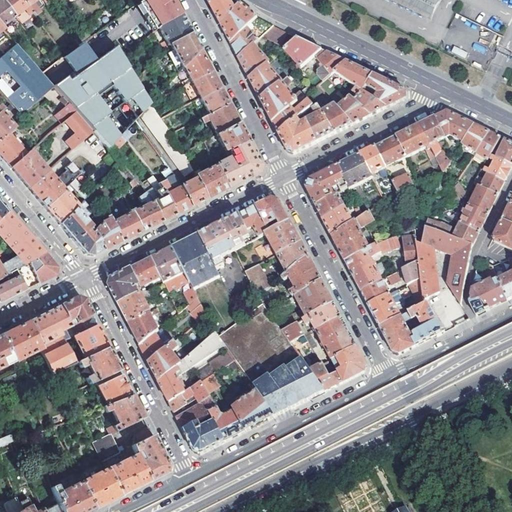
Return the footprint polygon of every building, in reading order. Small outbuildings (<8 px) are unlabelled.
[(0,0),(0,27),(0,28),(15,17),(2,0),(0,0)] [(2,0),(15,17),(18,22),(21,25),(30,18),(29,16),(33,14),(32,13),(22,0),(2,0)] [(22,0),(32,13),(33,14),(37,10),(37,9),(33,4),(37,1),(38,0),(22,0)] [(141,7),(139,4),(136,6),(154,31),(158,28),(159,28),(170,22),(162,5),(171,0),(148,0),(145,3),(141,7)] [(171,0),(162,5),(170,22),(182,16),(173,0),(171,0)] [(206,0),(218,22),(220,26),(238,5),(236,3),(232,6),(229,0),(206,0)] [(442,0),(380,0),(431,24),(442,0)] [(33,4),(37,9),(41,6),(37,1),(33,4)] [(238,5),(220,26),(227,40),(229,43),(257,18),(254,16),(239,4),(238,5)] [(35,17),(33,14),(29,16),(30,18),(21,25),(25,31),(38,21),(35,17)] [(184,20),(182,16),(170,22),(159,28),(165,41),(160,44),(163,50),(168,45),(169,45),(191,34),(184,20)] [(15,17),(0,28),(2,30),(4,32),(18,22),(15,17)] [(257,18),(229,43),(231,47),(237,59),(253,45),(260,39),(268,32),(273,27),(266,24),(260,21),(257,18)] [(286,33),(273,27),(268,32),(276,42),(286,33)] [(174,77),(183,68),(200,50),(193,38),(191,34),(169,45),(178,63),(173,66),(175,69),(171,71),(174,77)] [(290,44),(283,50),(296,64),(300,69),(314,57),(322,50),(309,44),(296,38),(290,44)] [(75,76),(95,62),(82,44),(78,47),(64,57),(62,58),(75,76)] [(253,45),(237,59),(240,64),(249,81),(266,65),(269,63),(253,45)] [(16,46),(0,58),(0,94),(4,99),(8,105),(13,110),(16,114),(25,110),(53,87),(16,46)] [(66,78),(53,87),(69,105),(75,112),(92,131),(107,149),(119,136),(138,116),(149,103),(114,47),(95,62),(75,76),(68,81),(66,78)] [(454,48),(453,53),(465,57),(467,51),(454,48)] [(183,68),(188,79),(184,81),(186,84),(191,82),(211,72),(208,67),(200,50),(183,68)] [(314,57),(318,63),(328,54),(324,52),(322,50),(314,57)] [(330,75),(346,62),(328,54),(318,63),(320,65),(317,66),(320,70),(314,74),(320,83),(324,80),(330,75)] [(370,74),(346,62),(330,75),(343,82),(342,84),(344,85),(345,84),(365,96),(366,95),(365,92),(366,89),(373,76),(370,74)] [(296,64),(292,68),(296,72),(300,69),(296,64)] [(252,86),(260,102),(287,80),(283,75),(278,79),(266,65),(249,81),(252,86)] [(292,68),(283,75),(287,80),(288,79),(296,72),(292,68)] [(300,69),(296,72),(303,79),(307,76),(300,69)] [(194,101),(199,98),(219,88),(218,85),(211,72),(191,82),(197,95),(193,97),(194,101)] [(375,103),(385,109),(389,107),(406,99),(405,92),(373,76),(366,89),(373,93),(380,98),(379,101),(377,99),(375,103)] [(287,80),(260,102),(266,113),(271,123),(287,110),(303,97),(302,95),(299,93),(293,99),(285,89),(292,84),(288,79),(287,80)] [(354,104),(370,117),(381,111),(385,109),(375,103),(369,99),(365,96),(345,84),(344,85),(343,87),(345,89),(352,95),(357,100),(354,104)] [(310,88),(308,85),(299,93),(302,95),(310,88)] [(202,114),(203,117),(228,104),(226,100),(219,88),(199,98),(203,105),(206,112),(202,114)] [(338,92),(337,90),(333,94),(340,99),(343,95),(341,94),(338,92)] [(327,102),(318,93),(314,97),(322,106),(327,102)] [(352,95),(348,99),(354,104),(357,100),(352,95)] [(194,101),(193,102),(196,108),(203,105),(199,98),(194,101)] [(335,111),(351,126),(354,125),(370,117),(354,104),(348,99),(338,108),(335,111)] [(292,114),(290,115),(294,119),(297,116),(307,106),(303,102),(292,112),(292,114)] [(149,103),(138,116),(182,178),(191,171),(183,153),(169,135),(159,119),(149,103)] [(216,136),(238,124),(233,114),(228,104),(203,117),(199,120),(202,125),(208,121),(216,136)] [(75,112),(69,105),(55,118),(61,124),(62,123),(75,112)] [(302,123),(315,144),(329,137),(333,135),(318,114),(312,107),(306,111),(312,118),(301,122),(302,123)] [(318,114),(333,135),(347,128),(351,126),(335,111),(333,108),(332,107),(320,113),(318,114)] [(277,135),(291,121),(294,119),(290,115),(287,110),(271,123),(273,126),(277,135)] [(92,131),(75,112),(62,123),(67,129),(71,125),(77,133),(65,143),(71,150),(80,142),(83,139),(92,131)] [(475,125),(447,112),(439,116),(435,118),(445,138),(449,137),(449,139),(451,139),(451,137),(463,143),(475,125)] [(0,114),(0,131),(9,125),(5,121),(8,118),(5,114),(2,116),(0,114)] [(445,138),(435,118),(423,124),(420,126),(431,148),(436,147),(434,144),(437,142),(445,138)] [(291,121),(277,135),(284,147),(286,152),(293,155),(315,144),(302,123),(297,128),(296,127),(291,121)] [(246,137),(238,124),(216,136),(224,152),(247,140),(246,137)] [(9,125),(0,131),(0,139),(6,134),(12,129),(9,125)] [(475,125),(463,143),(462,144),(462,145),(473,152),(472,154),(475,156),(476,154),(489,132),(478,127),(475,125)] [(431,148),(420,126),(416,127),(396,137),(406,157),(427,147),(428,150),(431,148)] [(489,132),(476,154),(485,160),(483,163),(486,164),(489,160),(491,156),(494,152),(501,138),(492,134),(489,132)] [(6,134),(0,139),(0,156),(1,157),(10,168),(25,155),(6,134)] [(119,136),(107,149),(109,151),(112,154),(116,151),(125,142),(124,141),(119,136)] [(406,157),(396,137),(378,146),(375,148),(385,169),(406,157)] [(501,138),(494,152),(498,155),(505,140),(501,138)] [(207,140),(202,143),(206,149),(211,147),(207,140)] [(247,140),(224,152),(228,159),(219,163),(218,161),(216,157),(211,159),(214,166),(227,189),(242,181),(258,173),(261,166),(247,140)] [(494,152),(491,156),(511,165),(511,143),(509,142),(505,140),(498,155),(494,152)] [(431,148),(435,157),(441,151),(437,142),(434,144),(436,147),(431,148)] [(206,149),(211,159),(216,157),(211,147),(206,149)] [(385,169),(375,148),(363,153),(360,155),(370,175),(379,171),(381,175),(384,174),(386,176),(389,175),(385,169)] [(431,148),(428,150),(426,151),(431,160),(435,157),(431,148)] [(112,154),(109,151),(102,157),(112,169),(119,163),(116,160),(112,154)] [(112,154),(116,160),(120,156),(116,151),(112,154)] [(435,157),(443,172),(445,172),(445,170),(452,160),(442,151),(441,151),(435,157)] [(25,155),(10,168),(13,171),(28,189),(46,172),(28,152),(25,155)] [(370,175),(360,155),(348,161),(337,166),(348,188),(349,190),(364,183),(366,187),(369,186),(371,189),(376,187),(370,175)] [(488,175),(504,182),(511,167),(511,165),(491,156),(489,160),(491,160),(490,161),(494,163),(490,171),(486,169),(485,170),(483,169),(481,172),(484,174),(488,175)] [(56,180),(54,181),(62,190),(80,174),(70,163),(63,169),(65,171),(56,179),(56,180)] [(106,176),(110,180),(116,175),(115,174),(117,172),(126,182),(128,185),(133,179),(119,163),(112,169),(106,176)] [(193,173),(195,178),(205,200),(209,198),(227,189),(214,166),(196,175),(195,172),(193,173)] [(348,188),(337,166),(321,174),(308,181),(306,188),(315,205),(335,195),(333,191),(339,187),(341,192),(348,188)] [(46,172),(28,189),(43,206),(45,209),(62,191),(62,190),(54,181),(46,172)] [(80,174),(62,190),(62,191),(66,195),(76,206),(79,203),(94,188),(81,173),(80,174)] [(153,174),(146,180),(150,184),(154,190),(159,199),(151,203),(161,222),(163,221),(175,214),(159,182),(158,181),(153,174)] [(398,192),(416,185),(414,181),(411,182),(408,175),(392,182),(396,190),(398,192)] [(481,189),(497,197),(504,182),(488,175),(485,180),(479,177),(474,185),(478,187),(481,189)] [(106,176),(97,185),(102,189),(110,180),(106,176)] [(159,182),(175,214),(179,213),(190,207),(181,187),(173,191),(166,178),(159,182)] [(181,186),(181,187),(190,207),(196,204),(205,200),(195,178),(180,186),(181,186)] [(133,179),(128,185),(132,188),(137,184),(133,179)] [(128,185),(126,182),(119,189),(121,191),(128,185)] [(455,193),(458,198),(463,195),(456,186),(453,189),(453,190),(455,193)] [(469,206),(488,215),(497,197),(481,189),(478,187),(469,206)] [(349,190),(348,188),(341,192),(337,194),(339,197),(342,195),(343,197),(351,193),(349,190)] [(57,222),(59,225),(76,206),(66,195),(62,191),(45,209),(57,222)] [(455,193),(450,196),(454,205),(460,203),(458,198),(455,193)] [(323,220),(345,208),(339,197),(337,194),(335,195),(315,205),(321,217),(323,220)] [(130,211),(140,232),(143,231),(161,222),(151,203),(145,195),(138,200),(141,205),(143,204),(145,206),(143,208),(134,212),(133,210),(130,211)] [(280,227),(290,222),(280,202),(273,200),(260,206),(256,208),(267,230),(271,228),(270,226),(278,222),(280,227)] [(0,219),(8,212),(0,202),(0,219)] [(76,206),(59,225),(72,242),(84,256),(92,257),(102,252),(92,232),(89,229),(90,228),(88,225),(83,219),(89,214),(79,203),(76,206)] [(356,203),(352,204),(358,215),(361,214),(356,203)] [(511,203),(502,221),(511,226),(511,203)] [(464,214),(460,224),(478,234),(488,215),(469,206),(466,211),(464,210),(463,213),(464,214)] [(267,230),(256,208),(242,215),(239,216),(246,231),(253,227),(259,238),(265,235),(269,233),(267,230)] [(354,223),(345,208),(323,220),(330,234),(332,237),(354,223)] [(127,215),(110,224),(120,243),(136,234),(140,232),(130,211),(126,213),(127,215)] [(0,279),(9,275),(15,272),(44,254),(41,250),(8,212),(0,219),(0,233),(20,256),(0,266),(0,279)] [(354,223),(332,237),(343,258),(345,261),(369,248),(360,231),(363,229),(363,230),(375,222),(369,212),(369,213),(363,217),(360,219),(354,223)] [(220,259),(235,251),(245,245),(242,240),(249,236),(246,231),(239,216),(221,226),(200,236),(217,269),(224,265),(220,259)] [(92,232),(102,252),(116,245),(120,243),(110,224),(110,223),(107,217),(103,219),(104,221),(102,222),(102,223),(92,232)] [(426,218),(424,227),(472,246),(478,234),(460,224),(454,235),(448,232),(451,228),(440,223),(426,218)] [(511,226),(502,221),(493,238),(493,240),(493,241),(494,242),(496,243),(501,246),(511,252),(511,226)] [(290,222),(280,227),(269,233),(265,235),(277,256),(301,243),(293,227),(290,222)] [(397,232),(399,235),(402,234),(415,231),(414,223),(397,232)] [(472,246),(424,227),(422,226),(421,229),(424,230),(422,245),(418,243),(421,260),(424,277),(426,287),(428,298),(443,292),(435,250),(453,258),(450,286),(461,304),(472,246)] [(399,235),(396,235),(400,247),(405,246),(403,237),(402,234),(399,235)] [(369,248),(345,261),(353,277),(360,291),(382,279),(375,266),(377,265),(375,262),(373,263),(371,259),(374,257),(382,252),(383,254),(388,251),(400,247),(396,235),(389,238),(369,248)] [(173,249),(185,273),(190,282),(194,290),(221,277),(217,269),(200,236),(186,242),(173,249)] [(403,237),(405,246),(408,266),(421,260),(418,243),(417,237),(403,237)] [(301,243),(277,256),(284,269),(277,273),(279,276),(276,277),(278,281),(282,278),(309,257),(306,252),(301,243)] [(156,257),(151,260),(162,280),(164,285),(169,294),(190,282),(185,273),(173,249),(156,257)] [(15,272),(25,290),(34,285),(55,275),(56,268),(44,254),(15,272)] [(289,292),(292,297),(322,281),(315,269),(309,257),(282,278),(284,282),(289,279),(292,285),(290,286),(291,289),(293,287),(295,290),(289,292)] [(162,280),(151,260),(136,267),(132,270),(143,292),(145,292),(146,291),(145,288),(162,280)] [(404,268),(408,285),(409,284),(424,277),(421,260),(408,266),(404,268)] [(511,273),(497,281),(507,301),(511,298),(511,262),(509,264),(511,269),(511,268),(511,273)] [(379,263),(377,265),(375,266),(382,279),(386,277),(379,263)] [(253,286),(267,279),(260,265),(246,272),(253,286)] [(488,280),(495,276),(492,269),(484,272),(488,280)] [(143,292),(132,270),(121,275),(112,280),(109,288),(118,305),(143,292)] [(0,286),(0,302),(12,297),(25,290),(15,272),(9,275),(11,278),(9,279),(10,281),(0,286)] [(397,272),(394,274),(387,277),(391,285),(401,280),(397,272)] [(409,284),(414,293),(426,287),(424,277),(409,284)] [(271,286),(267,279),(253,286),(259,296),(271,286)] [(382,279),(360,291),(366,302),(368,305),(386,296),(384,293),(388,291),(385,285),(381,287),(379,284),(383,282),(382,279)] [(297,300),(306,318),(333,303),(328,293),(322,281),(292,297),(287,299),(290,303),(297,300)] [(470,303),(476,316),(497,305),(507,301),(497,281),(491,284),(490,282),(472,290),(470,303)] [(426,287),(414,293),(421,307),(429,302),(428,298),(426,287)] [(194,290),(184,294),(189,305),(191,304),(198,298),(194,290)] [(143,292),(118,305),(126,321),(128,324),(149,314),(151,313),(147,306),(146,307),(142,299),(145,297),(146,299),(150,301),(154,298),(151,292),(148,293),(145,292),(143,292)] [(386,296),(368,305),(376,321),(380,328),(401,317),(390,294),(386,296)] [(64,303),(60,306),(67,321),(73,318),(75,324),(90,316),(82,301),(76,297),(64,303)] [(198,298),(191,304),(196,310),(192,313),(200,322),(207,316),(198,298)] [(429,302),(421,307),(401,317),(380,328),(389,346),(393,352),(400,354),(432,338),(444,332),(429,302)] [(281,303),(267,310),(270,314),(283,307),(281,303)] [(303,319),(306,325),(312,323),(315,329),(313,330),(314,333),(317,332),(341,318),(336,308),(333,303),(306,318),(303,319)] [(76,363),(63,341),(59,332),(69,327),(67,321),(60,306),(27,322),(40,350),(52,375),(60,371),(76,363)] [(177,309),(170,314),(173,319),(179,314),(177,309)] [(149,314),(128,324),(133,335),(139,347),(154,334),(158,331),(156,327),(158,325),(157,323),(155,325),(149,314)] [(165,325),(173,319),(170,314),(162,320),(165,325)] [(69,327),(74,336),(96,326),(92,318),(90,316),(75,324),(69,327)] [(325,347),(331,360),(357,347),(350,336),(341,318),(317,332),(323,343),(320,345),(322,348),(325,347)] [(27,322),(1,335),(14,363),(40,350),(27,322)] [(291,344),(292,343),(298,339),(303,346),(309,342),(306,337),(302,331),(297,323),(282,331),(291,344)] [(83,360),(85,359),(107,348),(98,331),(96,326),(74,336),(72,337),(83,360)] [(59,332),(63,341),(72,337),(74,336),(69,327),(59,332)] [(154,334),(162,343),(166,339),(158,331),(154,334)] [(181,375),(225,346),(217,336),(216,333),(180,364),(158,383),(167,400),(169,404),(184,394),(181,388),(184,386),(182,384),(180,385),(175,375),(180,373),(181,375)] [(154,334),(139,347),(141,350),(149,365),(168,350),(162,343),(154,334)] [(1,335),(0,335),(0,368),(2,367),(3,368),(14,363),(1,335)] [(168,349),(168,350),(149,365),(156,380),(158,383),(180,364),(172,353),(184,341),(181,338),(168,349)] [(357,347),(331,360),(338,374),(343,383),(344,383),(363,373),(367,366),(362,357),(357,347)] [(85,383),(86,386),(96,381),(119,370),(109,352),(107,348),(85,359),(87,365),(93,376),(86,379),(87,382),(85,383)] [(318,349),(314,352),(322,365),(326,363),(318,349)] [(213,371),(215,374),(229,365),(235,361),(228,351),(209,364),(213,371)] [(271,370),(274,376),(285,369),(286,371),(303,361),(300,355),(283,365),(282,363),(271,370)] [(83,360),(77,363),(80,369),(87,365),(85,359),(83,360)] [(334,376),(338,374),(331,360),(327,362),(334,376)] [(232,369),(238,365),(235,361),(229,365),(232,369)] [(285,369),(274,376),(270,378),(270,377),(254,387),(257,392),(275,418),(318,396),(326,392),(311,371),(303,361),(286,371),(285,369)] [(213,375),(215,380),(232,369),(229,365),(215,374),(213,375)] [(329,378),(322,365),(311,371),(326,392),(329,391),(343,383),(338,374),(334,376),(329,378)] [(96,381),(98,386),(121,375),(120,372),(119,370),(96,381)] [(52,375),(61,398),(70,393),(60,371),(52,375)] [(250,381),(254,387),(270,377),(266,371),(250,381)] [(121,375),(98,386),(107,406),(132,396),(121,375)] [(201,383),(184,394),(169,404),(174,414),(195,398),(200,405),(210,399),(207,394),(203,388),(201,383)] [(203,388),(207,394),(212,391),(208,385),(203,388)] [(234,412),(246,433),(271,420),(275,418),(257,392),(247,398),(246,396),(235,402),(232,398),(234,397),(232,393),(225,397),(234,412)] [(104,407),(107,412),(107,414),(112,411),(118,424),(113,426),(115,431),(143,418),(134,400),(132,396),(107,406),(104,407)] [(234,412),(225,397),(221,400),(229,414),(234,412)] [(181,428),(183,432),(198,422),(210,415),(216,411),(210,399),(200,405),(177,419),(181,428)] [(242,434),(246,433),(234,412),(229,414),(226,416),(220,417),(216,411),(210,415),(214,422),(225,443),(242,434)] [(198,422),(183,432),(194,453),(202,455),(221,445),(225,443),(214,422),(201,429),(198,422)] [(108,434),(109,434),(115,431),(113,426),(105,429),(108,434)] [(131,447),(135,454),(139,452),(143,461),(139,463),(147,483),(157,478),(165,474),(169,466),(148,427),(135,434),(138,440),(142,439),(143,442),(140,443),(137,445),(131,447)] [(0,445),(13,440),(10,434),(0,437),(0,445)] [(108,434),(93,442),(103,462),(119,454),(117,449),(109,434),(108,434)] [(24,442),(22,438),(14,441),(12,442),(14,446),(24,442)] [(131,447),(129,442),(117,449),(119,454),(131,447)] [(135,455),(106,469),(120,497),(134,490),(147,483),(139,463),(135,455)] [(80,482),(94,510),(107,503),(120,497),(106,469),(80,482)] [(51,488),(58,504),(61,511),(88,511),(94,510),(80,482),(60,492),(56,486),(51,488)] [(27,497),(18,502),(22,511),(32,507),(27,497)] [(10,510),(16,502),(10,498),(4,505),(10,510)]
